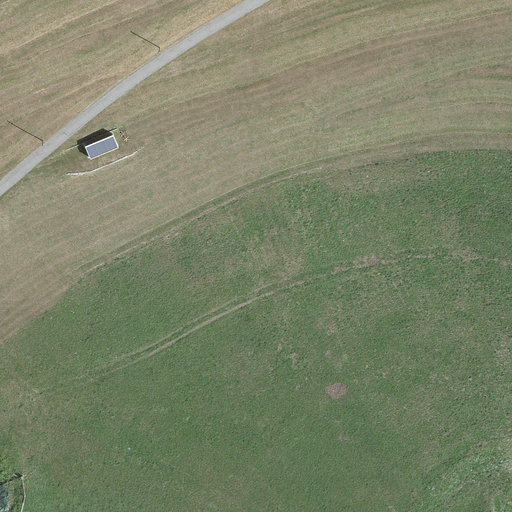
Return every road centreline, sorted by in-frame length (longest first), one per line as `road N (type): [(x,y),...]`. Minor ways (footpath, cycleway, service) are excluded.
road 1 (unclassified): [(0,193),(110,101),(259,0)]
road 2 (track): [(146,75),(335,7),(378,0)]
